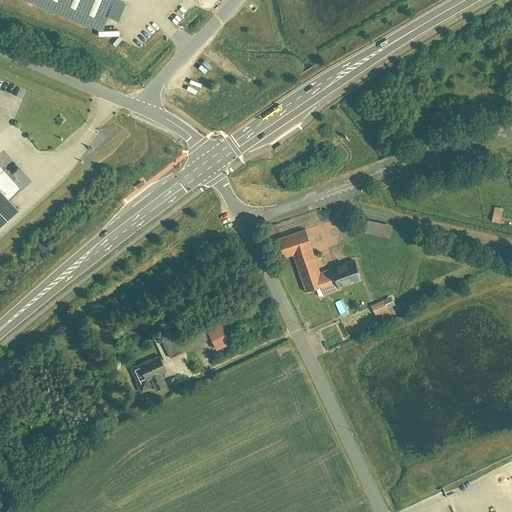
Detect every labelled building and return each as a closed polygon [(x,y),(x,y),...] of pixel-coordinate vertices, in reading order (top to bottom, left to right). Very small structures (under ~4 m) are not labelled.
[(22,0),(101,32),(114,0),(22,0)] [(0,167),(0,226),(19,211),(8,198),(18,190),(0,167)] [(492,203),(488,219),(499,222),(503,206),(492,203)] [(391,224),(365,218),(362,233),(388,239),(391,224)] [(314,222),(273,238),(281,259),(290,255),(304,291),(320,285),(324,294),(363,279),(353,254),(320,267),(311,246),(322,242),(314,222)] [(391,295),(370,304),(376,318),(389,313),(387,308),(395,305),(391,295)] [(336,305),(340,315),(348,312),(344,302),(336,305)] [(218,322),(188,335),(192,346),(208,339),(212,350),(227,343),(218,322)] [(172,329),(153,337),(164,360),(182,351),(172,329)] [(157,355),(130,366),(140,391),(149,387),(146,379),(148,378),(153,389),(164,385),(160,373),(164,371),(157,355)]
